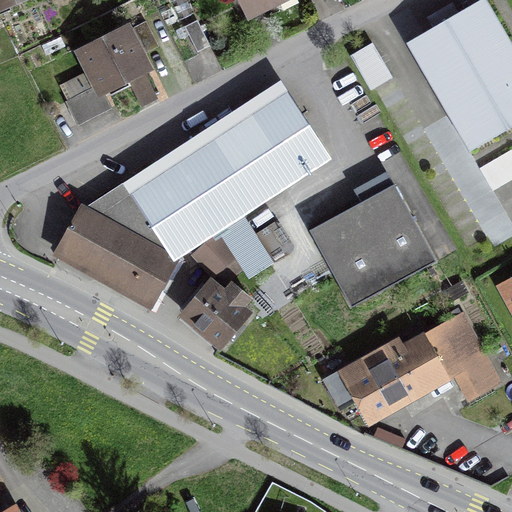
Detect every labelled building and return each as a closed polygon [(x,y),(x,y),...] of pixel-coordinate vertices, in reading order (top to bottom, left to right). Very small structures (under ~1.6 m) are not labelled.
[(240,0),(248,16),(280,0),(240,0)] [(511,45),(485,0),(480,0),(406,43),(469,152),(511,127),(511,45)] [(197,20),(184,26),(197,52),(210,46),(197,20)] [(159,47),(146,21),(133,28),(146,53),(159,47)] [(127,30),(81,54),(97,86),(103,97),(105,96),(130,84),(141,105),(157,98),(142,69),(146,67),(127,30)] [(372,43),(350,55),(356,66),(378,54),(372,43)] [(103,97),(97,86),(92,88),(85,73),(60,86),(68,101),(66,102),(77,124),(111,107),(105,96),(103,97)] [(322,162),(280,99),(100,216),(85,207),(59,253),(149,303),(175,257),(322,162)] [(511,149),(479,169),(491,190),(511,178),(511,149)] [(394,184),(309,230),(351,307),(436,261),(394,184)] [(275,222),(254,235),(272,263),(293,251),(275,222)] [(217,233),(195,253),(205,264),(216,276),(218,273),(226,283),(246,265),(227,245),(217,233)] [(210,283),(184,314),(221,345),(247,314),(240,309),(250,298),(232,283),(223,294),(210,283)] [(346,368),(324,380),(340,408),(361,397),(370,414),(453,368),(470,399),(499,382),(458,309),(447,315),(452,324),(401,352),(396,342),(347,369),(346,368)]
